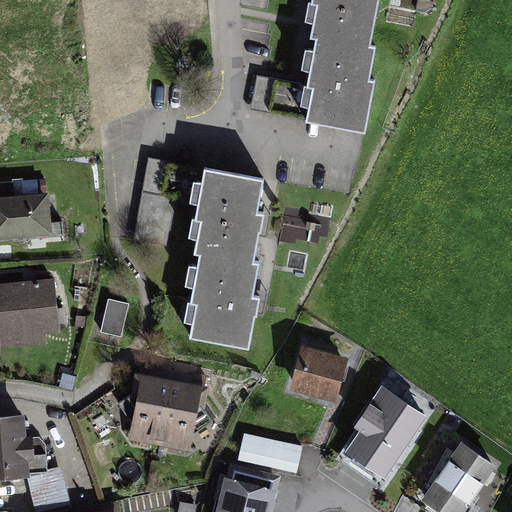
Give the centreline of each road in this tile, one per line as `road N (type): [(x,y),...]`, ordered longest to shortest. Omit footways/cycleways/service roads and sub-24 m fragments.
road 1 (residential): [(114,238),(130,150),(152,134),(232,131)]
road 2 (residential): [(226,0),(232,131)]
road 3 (residential): [(232,131),(351,147)]
